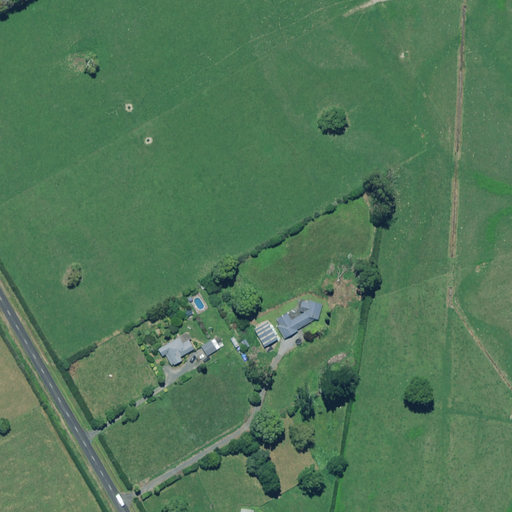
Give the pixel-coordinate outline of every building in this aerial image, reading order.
[(324,305),(304,299),(301,311),(306,313),(293,320),(289,314),(278,320),(281,325),(279,326),(286,339),(299,331),(298,330),(313,322),(320,320),(324,305)] [(280,340),(269,320),(255,328),(266,347),(280,340)] [(242,345),(237,337),(232,340),(237,348),(242,345)] [(184,344),(181,338),(160,349),(164,357),(167,355),(174,366),(184,361),(182,357),(195,350),(190,341),(184,344)] [(208,356),(222,348),(226,346),(223,342),(219,344),(216,339),(203,347),(208,356)] [(252,346),(248,340),(243,343),(247,349),(252,346)]
